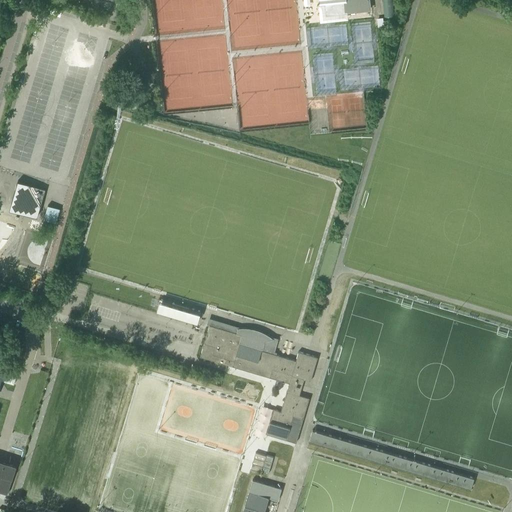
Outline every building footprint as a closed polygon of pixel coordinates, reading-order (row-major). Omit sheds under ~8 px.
[(320,0),(321,4),(325,3),(326,13),(346,11),(369,8),(368,0),(320,0)] [(391,0),(382,0),(384,15),(393,15),(391,0)] [(18,181),(11,203),(11,205),(14,210),(15,210),(37,217),(45,189),(18,181)] [(59,209),(48,205),(44,219),(55,222),(59,209)] [(196,321),(200,311),(159,299),(156,309),(196,321)] [(295,359),(272,352),(276,339),(271,337),(268,335),(261,331),(258,330),(255,329),(251,328),(244,327),(238,328),(234,326),(208,318),(206,324),(208,324),(199,356),(288,382),(279,409),(272,407),(271,412),(278,414),(279,409),(293,414),(286,438),(296,441),(309,396),(299,393),(303,379),(310,381),(317,357),(297,351),(295,359)] [(278,414),(271,412),(265,432),(286,438),(293,414),(279,409),(278,414)] [(312,429),(309,440),(464,486),(471,488),(474,477),(464,474),(312,429)] [(260,470),(265,455),(255,452),(251,467),(260,470)] [(269,468),(273,456),(267,454),(263,466),(261,472),(268,474),(269,468)] [(0,490),(7,493),(15,467),(16,465),(3,461),(2,463),(0,462),(0,490)] [(240,511),(257,511),(258,510),(262,511),(267,496),(277,499),(280,487),(251,478),(240,511)]
